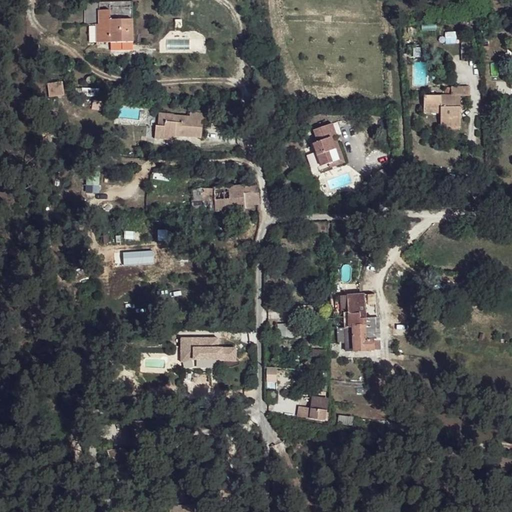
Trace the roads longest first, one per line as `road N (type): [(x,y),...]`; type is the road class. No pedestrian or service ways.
road 1 (residential): [(259,409),(260,251),(273,223),(511,214)]
road 2 (unknown): [(266,511),(259,409),(87,415),(93,511)]
